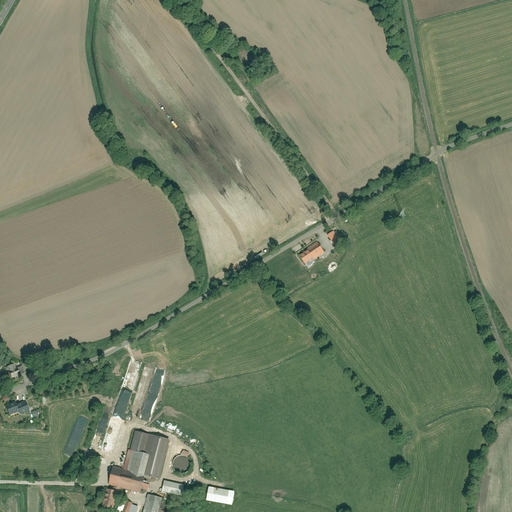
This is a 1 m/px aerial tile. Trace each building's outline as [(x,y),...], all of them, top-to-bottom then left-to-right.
[(327,234),(329,239),(335,235),(333,230),(327,234)] [(305,266),(317,258),(320,263),(325,259),(322,254),(323,254),(316,244),(298,256),(305,266)] [(327,254),(332,261),(340,255),(336,248),(327,254)] [(132,360),(116,413),(125,416),(141,363),(132,360)] [(158,360),(153,388),(161,389),(166,361),(158,360)] [(14,364),(8,367),(12,379),(20,376),(17,368),(15,369),(14,364)] [(15,414),(16,416),(27,412),(24,403),(15,406),(14,403),(4,407),(8,416),(15,414)] [(113,484),(111,493),(103,491),(99,508),(111,511),(118,486),(140,492),(143,478),(157,482),(168,440),(148,435),(143,455),(130,451),(125,471),(112,468),(108,483),(113,484)] [(175,459),(172,462),(171,467),(173,472),(178,475),(184,475),(188,472),(190,467),(190,463),(187,459),(185,457),(179,456),(175,459)] [(91,475),(98,477),(100,468),(94,466),(91,475)] [(163,482),(160,493),(179,497),(182,486),(163,482)] [(207,490),(205,504),(219,506),(221,492),(207,490)] [(144,511),(156,511),(160,500),(148,497),(144,511)] [(121,511),(136,511),(138,507),(125,503),(121,511)]
